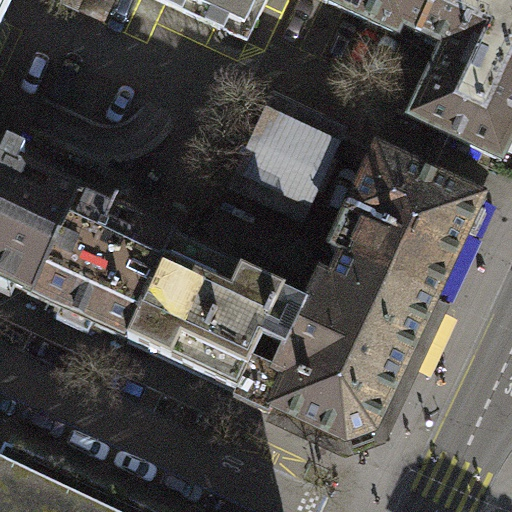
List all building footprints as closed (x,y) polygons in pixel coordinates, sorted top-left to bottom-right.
[(0,0),(0,26),(12,0),(0,0)] [(112,0),(86,0),(80,12),(101,23),(112,0)] [(155,0),(249,43),(268,0),(155,0)] [(402,28),(422,37),(439,0),(323,0),(323,2),(398,37),(402,28)] [(511,0),(439,0),(422,37),(445,49),(412,121),(503,163),(511,142),(511,0)] [(330,165),(344,135),(275,103),(234,190),(303,223),(317,192),(322,194),(334,168),(330,165)] [(0,279),(34,295),(81,195),(19,167),(26,152),(7,143),(0,158),(0,157),(0,279)] [(332,252),(344,258),(437,301),(484,201),(437,179),(379,152),(332,252)] [(83,320),(128,342),(176,240),(81,195),(34,295),(33,297),(83,320)] [(231,266),(176,240),(128,342),(183,367),(238,393),(286,292),(231,266)] [(240,247),(231,266),(286,292),(310,303),(318,284),(240,247)] [(306,425),(347,444),(375,434),(437,301),(344,258),(333,281),(322,276),(318,284),(310,303),(277,373),(287,378),(272,410),(306,425)] [(178,511),(11,434),(5,449),(140,511),(178,511)] [(0,459),(0,511),(140,511),(5,449),(0,459)]
